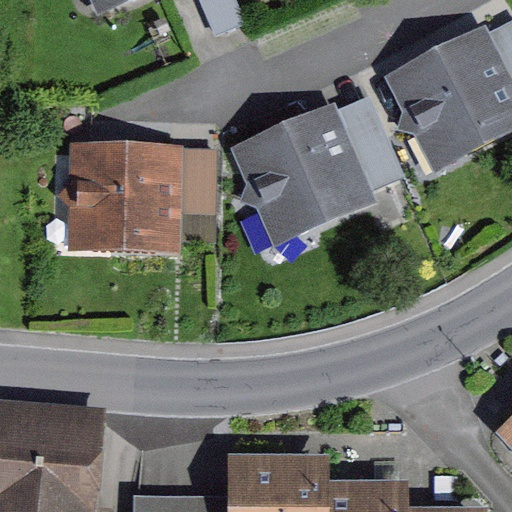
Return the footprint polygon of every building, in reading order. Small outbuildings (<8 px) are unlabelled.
[(92,0),(98,10),(120,0),(92,0)] [(199,0),(219,44),(249,31),(235,0),(199,0)] [(511,22),(494,32),(511,66),(511,22)] [(511,138),(511,94),(481,39),(384,93),(434,181),(511,138)] [(407,177),(368,98),(341,111),(380,191),(407,177)] [(329,114),(224,159),(266,257),(371,213),(329,114)] [(171,261),(179,160),(63,152),(76,260),(171,261)] [(215,160),(185,158),(180,237),(211,238),(215,160)] [(101,511),(109,409),(0,401),(0,511),(101,511)] [(511,428),(503,438),(511,447),(511,428)] [(228,511),(328,511),(331,488),(330,458),(228,459),(228,511)] [(415,511),(416,488),(331,488),(328,511),(415,511)] [(224,511),(224,505),(135,501),(134,511),(224,511)]
